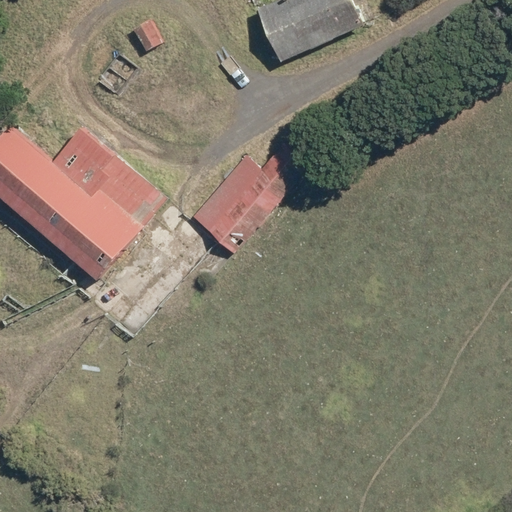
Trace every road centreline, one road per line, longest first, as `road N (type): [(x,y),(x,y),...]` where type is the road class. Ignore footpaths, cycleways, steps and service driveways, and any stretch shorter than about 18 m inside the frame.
road 1 (track): [(476,0),(213,160),(175,161),(123,141),(85,110),(68,72),(70,36),(119,0)]
road 2 (track): [(0,340),(43,338),(118,299),(213,160)]
road 3 (track): [(197,16),(272,124)]
